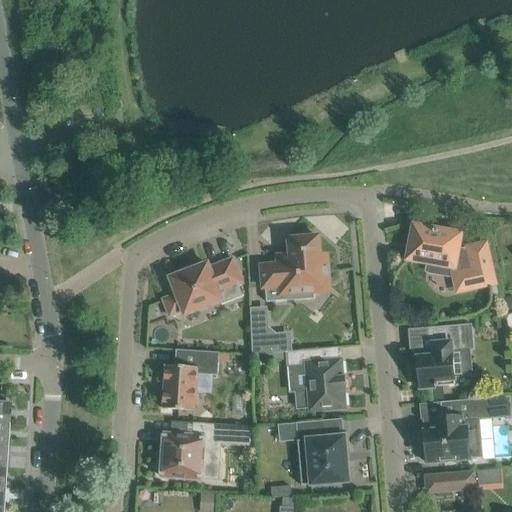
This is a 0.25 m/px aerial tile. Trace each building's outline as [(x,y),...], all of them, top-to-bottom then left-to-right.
[(415,228),(409,260),(429,263),(454,268),(456,276),(459,290),(478,286),(493,282),(490,266),(485,246),(469,249),(470,250),(458,248),(460,236),(456,235),(456,230),(440,227),(439,232),(415,228)] [(320,256),(319,238),(290,240),(291,256),(279,257),(279,266),(263,267),(264,288),(265,288),(267,303),(314,299),(313,293),(329,291),(327,256),(320,256)] [(178,295),(164,301),(170,317),(184,312),(185,316),(201,309),(221,302),(222,306),(243,298),(238,286),(242,284),(233,260),(209,269),(208,265),(206,261),(193,266),(177,272),(179,276),(171,279),(178,295)] [(452,353),(460,352),(475,351),(473,325),(432,329),(433,349),(417,351),(420,389),(455,386),(453,356),(452,356),(452,353)] [(253,356),(274,354),(293,352),(291,333),(276,334),(269,328),(251,329),(253,356)] [(322,362),(321,350),(293,352),(274,354),(274,362),(288,361),(288,367),(306,365),(308,391),(296,393),(298,409),(310,408),(310,412),(346,409),(344,392),(347,392),(346,377),(343,378),(342,360),(322,362)] [(166,366),(163,410),(183,411),(195,412),(197,379),(197,375),(218,376),(218,374),(219,362),(229,363),(230,354),(220,354),(176,351),(176,352),(181,353),(180,367),(166,366)] [(443,388),(432,390),(433,403),(444,402),(443,388)] [(457,393),(448,394),(449,403),(458,402),(457,393)] [(0,425),(8,426),(9,404),(5,403),(5,396),(0,395),(0,425)] [(432,420),(432,431),(424,432),(425,438),(420,438),(421,455),(426,455),(427,464),(471,460),(471,459),(483,458),(479,421),(511,418),(509,398),(458,402),(449,403),(442,403),(443,418),(432,420)] [(298,442),(302,487),(348,482),(346,454),(350,454),(348,433),(330,435),(331,439),(324,440),(323,422),(297,424),(299,442),(298,442)] [(220,482),(221,464),(222,446),(256,448),(255,428),(193,424),(192,437),(165,435),(163,453),(160,458),(160,469),(162,474),(162,478),(220,482)] [(0,446),(7,447),(8,426),(0,425),(0,446)] [(482,490),(505,489),(504,471),(481,472),(482,490)] [(444,475),(446,494),(477,491),(476,472),(444,475)] [(291,487),(271,488),(272,497),(292,499),(291,487)] [(202,494),(200,511),(214,511),(215,495),(202,494)]
